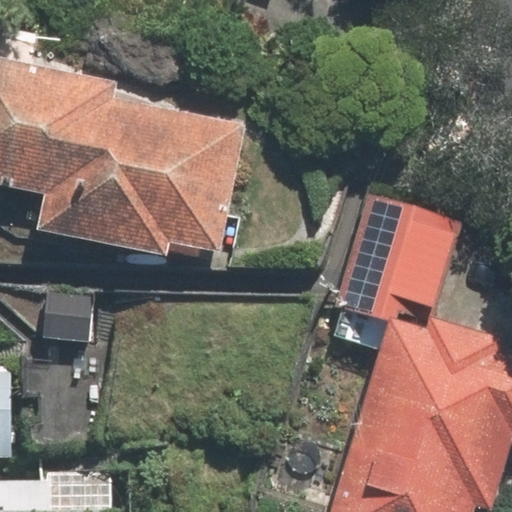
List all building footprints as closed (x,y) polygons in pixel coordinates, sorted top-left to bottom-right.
[(0,17),(0,194),(2,195),(6,176),(63,187),(56,224),(241,260),(270,114),(142,89),(145,75),(55,57),(61,30),(0,17)] [(414,292),(457,306),(489,209),(385,176),(346,295),(407,314),(414,292)] [(108,294),(48,294),(47,336),(108,336),(108,294)] [(489,511),(492,505),(505,510),(511,489),(511,346),(414,312),(341,511),(489,511)] [(0,454),(23,455),(25,364),(0,363),(0,454)] [(99,376),(38,373),(34,448),(95,451),(99,376)] [(0,511),(138,511),(140,470),(56,467),(56,481),(0,479),(0,511)]
